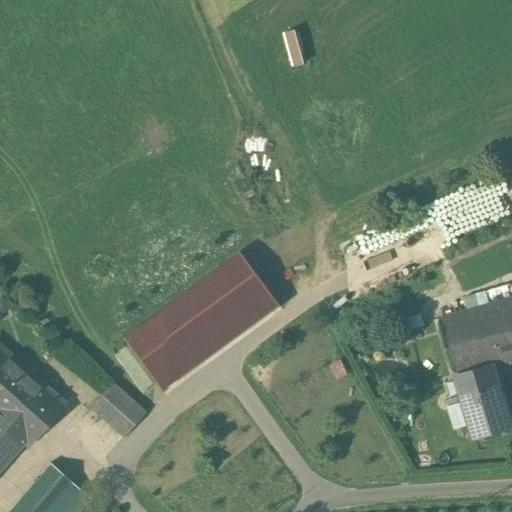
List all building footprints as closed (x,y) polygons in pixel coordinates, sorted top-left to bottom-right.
[(165,390),(289,306),(250,249),(126,333),(165,390)] [(511,299),(470,311),(486,365),(511,357),(511,299)] [(469,309),(439,319),(456,376),(458,376),(483,368),(487,367),(486,365),(470,311),(469,309)] [(420,314),(406,319),(409,330),(423,326),(420,314)] [(62,402),(0,348),(0,419),(26,441),(25,442),(26,443),(62,402)] [(483,368),(458,376),(459,379),(464,395),(489,387),(483,368)] [(144,413),(112,384),(91,408),(123,436),(144,413)] [(464,395),(462,395),(475,437),(511,426),(499,384),(489,387),(464,395)] [(26,441),(0,419),(0,470),(25,442),(26,441)] [(51,465),(9,511),(74,511),(88,496),(51,465)]
